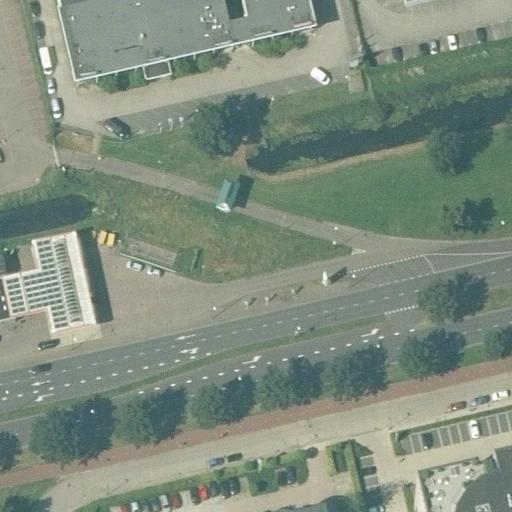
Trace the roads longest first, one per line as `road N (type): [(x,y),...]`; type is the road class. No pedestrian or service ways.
road 1 (primary): [(511,269),(0,385)]
road 2 (primary): [(0,437),(511,323)]
road 3 (unclassified): [(47,511),(89,483),(511,387)]
